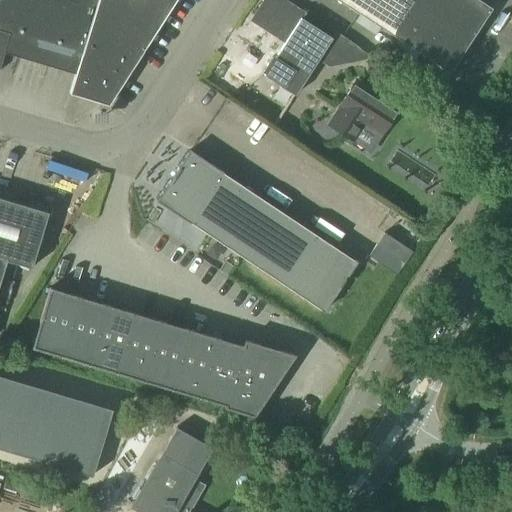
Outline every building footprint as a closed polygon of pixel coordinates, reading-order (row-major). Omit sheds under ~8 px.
[(0,0),(0,66),(10,34),(80,55),(69,93),(108,105),(175,0),(0,0)] [(331,39),(300,19),(304,14),(282,0),(264,0),(255,14),(288,36),(274,58),(272,57),(264,71),(265,72),(263,75),(294,95),(318,59),(331,39)] [(338,0),(359,14),(359,13),(450,72),(492,7),(481,0),(338,0)] [(335,33),(331,39),(318,59),(329,67),(346,40),(335,33)] [(355,81),(325,127),(347,141),(356,147),(368,128),(380,135),(397,110),(376,96),(377,95),(355,81)] [(156,201),(189,223),(189,222),(320,310),(323,312),(356,262),(353,260),(222,173),(189,151),(156,201)] [(0,280),(6,261),(31,268),(48,213),(0,198),(0,280)] [(224,262),(218,271),(219,272),(226,276),(232,268),(224,262)] [(31,348),(59,356),(77,297),(55,290),(51,289),(49,288),(31,348)] [(59,356),(87,364),(104,305),(82,298),(79,297),(77,297),(59,356)] [(87,364),(114,372),(132,313),(104,305),(87,364)] [(114,372),(142,381),(159,321),(132,313),(114,372)] [(142,381),(169,389),(187,330),(159,321),(142,381)] [(169,389),(197,397),(215,338),(187,330),(169,389)] [(197,397),(225,406),(242,346),(215,338),(197,397)] [(244,341),(242,346),(225,406),(224,408),(244,414),(253,417),(293,355),(244,341)] [(0,374),(0,448),(91,475),(111,408),(0,374)] [(244,414),(224,408),(221,417),(242,423),(244,414)] [(132,508),(138,511),(194,511),(191,510),(204,486),(194,481),(212,450),(177,430),(132,508)]
